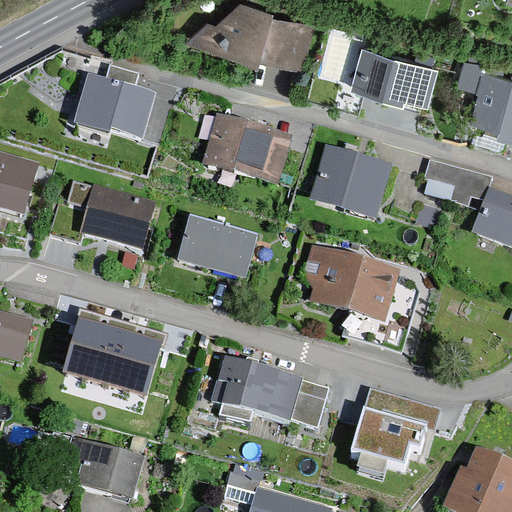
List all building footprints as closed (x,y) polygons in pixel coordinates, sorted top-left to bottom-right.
[(194,45),(306,74),(318,27),(236,6),(194,45)] [(427,104),(437,68),(362,46),(350,86),(402,102),(402,104),(420,110),(422,103),(427,104)] [(478,92),(470,119),(499,127),(498,133),(511,137),(511,79),(483,71),(485,66),(464,60),(457,86),(478,92)] [(106,83),(89,78),(74,129),(110,139),(111,135),(143,144),(156,97),(135,91),(139,77),(110,69),(106,83)] [(274,192),(289,138),(215,120),(196,170),(274,192)] [(391,165),(324,150),(306,211),(374,230),(391,165)] [(0,218),(25,225),(40,170),(0,159),(0,218)] [(491,183),(426,161),(417,189),(479,210),(468,243),(511,258),(511,205),(486,196),(491,183)] [(156,209),(94,192),(80,243),(143,260),(156,209)] [(258,242),(185,224),(174,270),(246,287),(258,242)] [(400,278),(313,249),(301,281),(317,287),(310,308),(381,332),(400,278)] [(34,323),(0,313),(0,362),(22,368),(34,323)] [(136,347),(81,332),(67,380),(123,395),(136,347)] [(329,393),(218,367),(207,412),(318,438),(329,393)] [(427,431),(360,414),(348,459),(415,477),(427,431)] [(145,461),(54,436),(46,463),(81,473),(76,491),(132,507),(145,461)] [(511,511),(511,469),(477,454),(468,475),(462,473),(445,511),(511,511)] [(333,511),(334,511),(257,491),(251,511),(333,511)]
